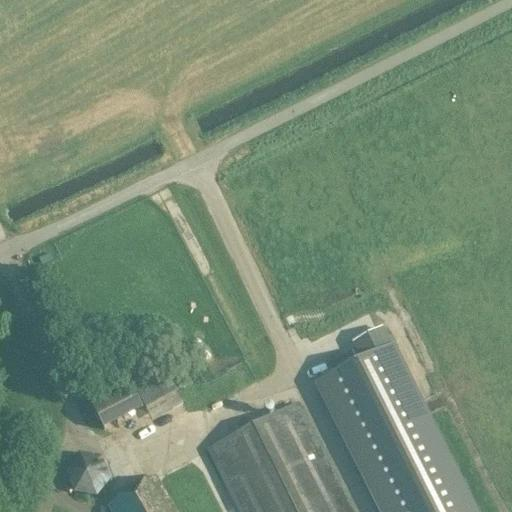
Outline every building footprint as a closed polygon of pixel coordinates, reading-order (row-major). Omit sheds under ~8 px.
[(473,511),(379,324),(350,338),(360,357),(316,379),(382,511),(473,511)] [(125,375),(86,396),(101,425),(140,404),(125,375)] [(238,511),(350,511),(294,400),(205,445),(238,511)] [(95,464),(73,453),(62,473),(93,490),(105,469),(95,463),(95,464)] [(175,511),(153,473),(104,498),(111,511),(175,511)]
